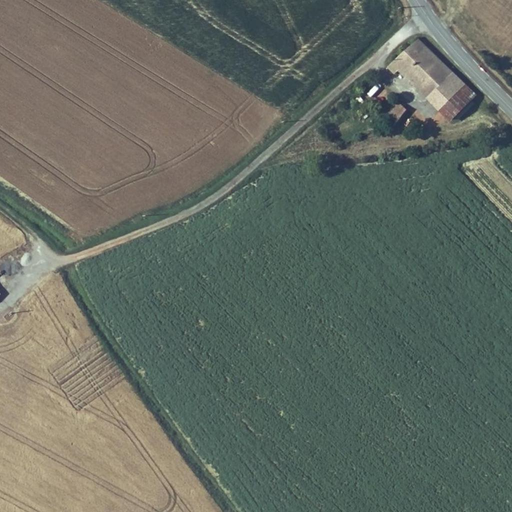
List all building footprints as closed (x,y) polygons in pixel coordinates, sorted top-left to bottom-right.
[(418,83),(440,61),(411,32),(383,59),(392,67),(398,62),(418,83)] [(452,74),(440,61),(418,83),(430,95),(452,74)] [(463,84),(452,74),(430,95),(440,105),(463,84)] [(397,99),(386,90),(374,106),(385,114),(397,99)] [(408,108),(397,99),(385,114),(397,123),(408,108)] [(379,119),(391,127),(394,122),(383,114),(379,119)]
